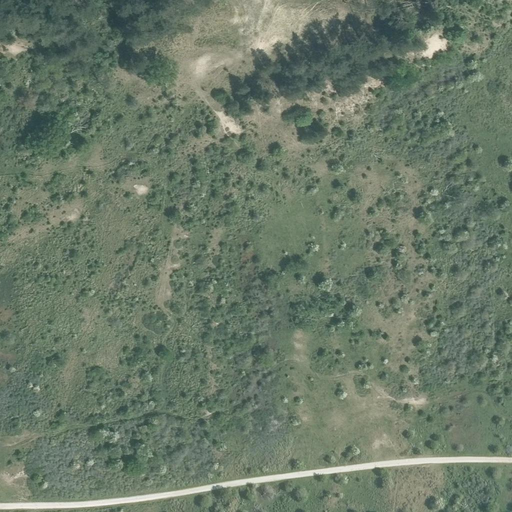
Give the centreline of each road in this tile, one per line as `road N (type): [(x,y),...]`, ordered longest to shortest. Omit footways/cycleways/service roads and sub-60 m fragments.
road 1 (unknown): [(0,446),(14,450),(42,437),(166,413),(206,421),(295,359),(329,379),(365,375),(409,404),(486,393),(498,415),(511,419)]
road 2 (track): [(511,455),(401,457),(143,499),(0,501)]
